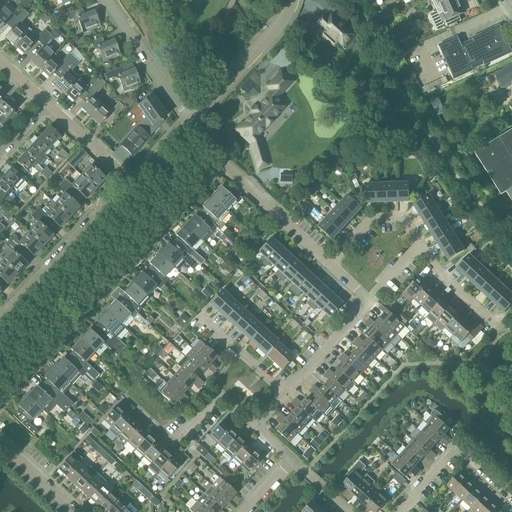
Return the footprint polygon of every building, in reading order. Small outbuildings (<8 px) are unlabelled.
[(425,0),(427,3),(434,0),(438,10),(430,14),(429,18),(435,32),(451,25),(452,27),(456,25),(455,23),(462,20),(459,15),(464,12),(458,0),(425,0)] [(0,9),(0,28),(3,25),(7,29),(24,10),(19,6),(11,14),(3,6),(0,9)] [(83,32),(99,26),(94,10),(84,14),(82,9),(67,14),(69,20),(77,17),(83,32)] [(14,45),(24,35),(16,28),(29,15),(24,10),(7,29),(10,32),(5,37),(14,45)] [(318,24),(326,31),(322,35),(334,47),(338,42),(343,47),(353,36),(332,16),(328,20),(324,17),(318,24)] [(455,79),(511,52),(500,25),(473,38),(474,40),(462,46),(458,37),(439,45),(455,79)] [(30,29),(24,35),(14,45),(24,54),(36,40),(40,44),(49,34),(44,29),(35,39),(32,36),(34,33),(30,29)] [(50,34),(55,39),(60,34),(54,29),(50,34)] [(49,34),(40,44),(43,47),(41,51),(41,50),(31,61),(40,69),(54,54),(45,47),(53,38),(49,34)] [(103,62),(120,56),(114,40),(104,43),(102,38),(91,42),(93,48),(97,46),(103,62)] [(62,62),(54,55),(54,54),(40,69),(49,77),(59,67),(62,70),(74,57),(69,53),(62,62)] [(65,92),(78,79),(70,72),(79,62),(74,57),(62,70),(66,74),(56,84),(65,92)] [(511,63),(496,74),(504,86),(511,81),(511,83),(511,63)] [(118,75),(124,91),(140,85),(134,68),(124,72),(122,67),(103,74),(106,80),(118,75)] [(264,154),(262,146),(258,134),(265,126),(267,127),(273,120),(272,119),(284,105),(276,98),(291,82),(281,72),(267,87),(272,91),(267,97),(268,98),(260,107),(258,106),(251,113),(253,115),(244,124),(241,122),(235,129),(250,143),(258,168),(265,166),(261,155),(264,154)] [(334,78),(337,82),(344,78),(341,74),(334,78)] [(82,100),(99,81),(95,77),(86,86),(78,79),(65,92),(74,101),(79,97),(82,100)] [(99,81),(82,100),(86,103),(81,108),(90,116),(100,105),(92,98),(104,85),(99,81)] [(0,124),(5,129),(15,118),(10,115),(19,105),(10,96),(1,106),(2,106),(0,108),(0,124)] [(137,126),(121,144),(132,156),(149,137),(148,136),(162,121),(161,119),(166,115),(153,96),(138,106),(146,117),(137,126)] [(437,98),(430,101),(431,104),(433,108),(440,105),(437,98)] [(115,116),(124,107),(119,103),(110,112),(115,116)] [(100,105),(90,116),(100,124),(109,114),(100,105)] [(42,136),(52,145),(60,137),(50,127),(42,136)] [(501,137),(475,153),(502,195),(507,192),(511,200),(511,129),(501,138),(501,137)] [(52,145),(42,136),(34,144),(44,154),(52,145)] [(20,147),(26,153),(36,162),(44,154),(34,144),(34,145),(27,139),(20,147)] [(36,162),(26,153),(18,162),(28,171),(36,162)] [(66,158),(60,153),(57,156),(63,161),(66,158)] [(74,168),(83,159),(79,155),(70,164),(74,168)] [(81,175),(96,188),(105,179),(90,165),(81,175)] [(52,172),(46,167),(44,170),(50,175),(52,172)] [(4,177),(14,186),(22,178),(11,169),(4,177)] [(40,173),(47,179),(50,175),(44,170),(40,173)] [(96,188),(81,175),(72,185),(66,179),(62,183),(73,193),(77,190),(87,198),(96,188)] [(14,186),(4,177),(0,180),(0,189),(6,195),(14,186)] [(52,182),(58,188),(64,193),(55,203),(70,216),(79,207),(69,198),(73,193),(62,183),(62,184),(56,178),(52,182)] [(387,184),(388,201),(398,201),(398,183),(387,184)] [(398,183),(398,201),(409,200),(409,183),(398,183)] [(377,202),(376,184),(365,185),(366,202),(377,202)] [(376,184),(377,202),(388,201),(387,184),(376,184)] [(212,197),(226,210),(235,201),(238,203),(242,199),(227,186),(223,190),(221,188),(212,197)] [(30,197),(24,191),(22,193),(28,199),(30,197)] [(19,197),(25,203),(28,199),(22,193),(19,197)] [(341,203),(354,215),(361,207),(349,195),(341,203)] [(420,214),(435,205),(429,195),(414,205),(420,214)] [(201,213),(217,227),(220,231),(225,226),(218,219),(226,210),(212,197),(203,207),(204,209),(201,213)] [(46,206),(42,210),(40,208),(36,212),(47,222),(50,218),(60,227),(70,216),(55,203),(49,209),(46,206)] [(354,215),(341,203),(334,211),(347,223),(354,215)] [(435,205),(420,214),(426,223),(441,214),(435,205)] [(14,214),(8,209),(6,211),(12,217),(14,214)] [(2,215),(8,221),(12,217),(6,211),(2,215)] [(347,223),(334,211),(327,219),(339,231),(347,223)] [(47,222),(36,212),(31,217),(37,222),(29,231),(44,245),(52,236),(43,227),(47,222)] [(217,227),(201,213),(196,218),(194,216),(186,225),(200,238),(208,229),(212,232),(217,227)] [(441,214),(426,223),(432,232),(446,223),(441,214)] [(319,227),(332,239),(339,231),(327,219),(319,227)] [(446,223),(432,232),(437,241),(452,232),(446,223)] [(200,238),(186,225),(176,235),(178,237),(174,241),(199,264),(198,264),(200,266),(205,261),(191,249),(200,238)] [(9,240),(20,251),(24,247),(34,256),(44,245),(29,231),(19,241),(13,236),(9,240)] [(452,232),(437,241),(443,250),(458,241),(452,232)] [(253,236),(247,242),(255,249),(261,243),(253,236)] [(262,262),(278,246),(270,238),(258,251),(263,255),(259,259),(262,262)] [(20,251),(9,240),(5,245),(11,250),(2,260),(17,274),(26,264),(16,255),(20,251)] [(174,267),(178,271),(187,261),(194,268),(198,264),(199,264),(174,241),(170,246),(168,244),(159,253),(174,267)] [(458,241),(443,250),(449,260),(464,250),(458,241)] [(278,246),(262,262),(266,266),(270,262),(274,266),(286,253),(278,246)] [(148,270),(164,284),(168,280),(164,277),(174,267),(159,253),(150,264),(152,266),(148,270)] [(286,253),(274,266),(278,270),(275,274),(278,277),(294,260),(286,253)] [(465,275),(477,262),(469,255),(457,267),(465,275)] [(17,274),(2,260),(0,262),(0,277),(7,284),(17,274)] [(294,260),(278,277),(282,280),(286,276),(290,280),(302,268),(294,260)] [(477,262),(465,275),(473,282),(485,270),(477,262)] [(291,288),(292,289),(294,292),(310,275),(302,268),(290,280),(294,284),(291,288)] [(168,289),(163,285),(164,284),(148,270),(143,275),(142,273),(133,283),(147,296),(156,286),(164,294),(168,289)] [(485,270),(473,282),(481,290),(493,277),(485,270)] [(310,275),(294,292),(298,295),(302,291),(306,295),(318,282),(310,275)] [(493,277),(481,290),(489,297),(501,285),(493,277)] [(410,302),(414,298),(426,285),(428,283),(425,280),(423,282),(418,278),(403,295),(410,302)] [(310,306),(326,290),(318,282),(306,295),(310,299),(307,303),(310,306)] [(147,296),(133,283),(124,293),(125,294),(122,298),(137,313),(141,308),(138,306),(147,296)] [(422,306),(434,292),(429,288),(431,286),(431,285),(428,283),(426,285),(414,298),(422,306)] [(501,285),(489,297),(497,304),(509,292),(501,285)] [(205,288),(200,293),(209,300),(213,295),(205,288)] [(326,290),(310,306),(314,310),(318,306),(322,309),(334,297),(326,290)] [(218,311),(230,298),(222,291),(210,303),(218,311)] [(434,292),(422,306),(430,313),(442,300),(444,298),(441,295),(439,297),(434,292)] [(511,294),(509,292),(497,304),(505,312),(511,304),(511,294)] [(326,321),(335,312),(342,304),(334,297),(322,309),(326,313),(322,318),(326,321)] [(149,324),(137,313),(122,298),(117,303),(115,301),(107,311),(121,324),(130,315),(145,329),(149,324)] [(237,305),(230,298),(218,311),(226,318),(237,305)] [(434,324),(438,321),(450,307),(442,300),(426,317),(434,324)] [(300,302),(291,312),(294,315),(304,305),(300,302)] [(393,304),(388,310),(396,317),(401,312),(393,304)] [(237,305),(226,318),(234,325),(245,313),(237,305)] [(442,332),(446,328),(458,314),(450,307),(438,321),(434,325),(442,332)] [(406,327),(388,310),(386,308),(383,311),(385,313),(380,318),(399,335),(406,327)] [(95,326),(111,341),(121,350),(125,346),(115,338),(125,327),(121,324),(107,311),(97,321),(99,323),(95,326)] [(404,325),(410,319),(401,312),(396,317),(404,325)] [(245,313),(234,325),(242,333),(253,320),(245,313)] [(454,335),(466,322),(458,314),(446,328),(454,335)] [(184,315),(177,322),(182,327),(189,320),(184,315)] [(373,326),(391,343),(399,335),(380,318),(373,326)] [(253,320),(242,333),(250,340),(261,327),(253,320)] [(465,348),(471,341),(484,328),(476,320),(470,326),(466,322),(454,335),(450,339),(460,348),(465,348)] [(407,328),(412,332),(416,327),(411,323),(407,328)] [(419,325),(412,333),(416,336),(423,328),(419,325)] [(111,341),(95,326),(91,331),(89,330),(80,339),(95,353),(103,343),(117,355),(121,350),(111,341)] [(391,343),(373,326),(365,334),(369,338),(369,337),(379,347),(379,346),(383,350),(384,351),(391,343)] [(269,334),(261,327),(250,340),(257,347),(269,334)] [(269,334),(257,347),(265,355),(277,342),(269,334)] [(369,337),(369,338),(362,345),(375,358),(383,350),(379,346),(379,347),(369,337)] [(69,355),(95,379),(99,375),(86,363),(95,353),(80,339),(71,349),(73,351),(69,355)] [(273,362),(285,349),(277,342),(265,355),(273,362)] [(217,357),(203,344),(196,352),(211,366),(214,363),(212,361),(217,357)] [(167,345),(162,350),(168,355),(172,350),(167,345)] [(375,358),(362,345),(359,348),(354,353),(368,366),(375,358)] [(156,356),(162,350),(158,346),(152,353),(156,356)] [(211,366),(196,352),(192,348),(185,357),(202,373),(206,368),(208,370),(211,366)] [(285,349),(273,362),(281,369),(293,357),(285,349)] [(368,366),(354,353),(347,361),(361,374),(368,366)] [(135,354),(130,360),(135,364),(139,360),(139,357),(135,354)] [(63,359),(54,368),(69,381),(68,382),(71,384),(80,375),(90,384),(95,379),(69,355),(64,360),(63,359)] [(197,377),(202,373),(185,357),(177,365),(181,368),(196,382),(199,379),(197,377)] [(361,374),(347,361),(340,369),(354,382),(361,374)] [(60,391),(68,382),(69,381),(54,368),(45,378),(46,379),(43,383),(69,408),(73,403),(60,391)] [(147,371),(155,380),(158,377),(155,374),(156,374),(151,368),(147,371)] [(173,376),(187,389),(192,384),(193,385),(196,382),(181,368),(173,376)] [(356,385),(353,382),(354,382),(340,369),(332,377),(346,390),(349,393),(356,385)] [(187,389),(173,376),(166,384),(180,396),(181,398),(184,395),(183,393),(187,389)] [(325,385),(339,398),(346,390),(332,377),(325,385)] [(97,378),(92,384),(99,391),(104,385),(97,378)] [(69,408),(43,383),(38,389),(36,387),(27,397),(42,410),(51,400),(64,413),(69,408)] [(159,392),(172,404),(180,396),(166,384),(159,392)] [(339,398),(325,385),(318,393),(331,406),(339,398)] [(320,410),(320,411),(324,415),(327,418),(335,409),(331,406),(318,393),(311,401),(310,401),(320,410)] [(13,416),(35,436),(38,433),(29,424),(42,410),(27,397),(18,407),(20,408),(13,416)] [(310,401),(311,401),(307,397),(299,406),(313,419),(317,423),(324,415),(320,411),(320,410),(310,401)] [(102,404),(98,409),(103,413),(107,408),(102,404)] [(111,427),(124,414),(125,411),(122,409),(121,411),(115,406),(103,419),(111,427)] [(313,419),(299,406),(292,414),(305,426),(313,419)] [(442,437),(445,434),(449,429),(441,421),(444,418),(437,411),(435,410),(433,411),(432,412),(431,413),(431,415),(425,422),(428,425),(442,437)] [(119,434),(131,421),(124,414),(111,427),(119,434)] [(305,426),(292,414),(285,422),(298,434),(305,426)] [(338,426),(343,420),(338,415),(332,421),(338,426)] [(277,430),(290,443),(295,447),(303,439),(298,434),(285,422),(283,420),(280,423),(282,425),(277,430)] [(127,442),(140,428),(141,426),(138,423),(136,425),(131,421),(119,434),(127,442)] [(217,443),(229,430),(221,422),(209,435),(217,443)] [(333,424),(329,429),(332,432),(337,427),(333,424)] [(84,425),(79,430),(83,434),(89,429),(84,425)] [(439,440),(441,442),(444,439),(442,437),(428,425),(421,433),(435,445),(439,440)] [(96,427),(92,430),(96,436),(101,433),(96,427)] [(135,449),(147,435),(140,428),(127,442),(135,449)] [(225,450),(237,437),(229,430),(217,443),(225,450)] [(324,433),(319,439),(323,443),(328,437),(324,433)] [(427,453),(430,450),(435,445),(421,433),(414,440),(427,453)] [(143,456),(155,443),(147,435),(135,449),(143,456)] [(87,436),(84,439),(90,444),(93,441),(87,436)] [(237,437),(225,450),(233,457),(245,444),(237,437)] [(318,439),(312,445),(317,449),(322,443),(318,439)] [(73,440),(67,447),(71,450),(77,443),(73,440)] [(425,455),(427,457),(429,454),(427,453),(414,440),(407,448),(420,461),(425,455)] [(151,463),(163,450),(158,446),(160,444),(157,441),(155,443),(143,456),(151,463)] [(241,465),(253,452),(245,444),(233,457),(241,465)] [(195,450),(203,457),(208,452),(200,445),(195,450)] [(418,467),(416,466),(420,461),(407,448),(399,456),(415,471),(418,467)] [(156,475),(159,471),(171,458),(173,456),(170,452),(168,455),(163,450),(151,463),(148,467),(156,475)] [(104,451),(100,456),(107,463),(111,458),(104,451)] [(307,451),(302,456),(307,460),(312,455),(307,451)] [(57,469),(65,477),(81,460),(82,460),(73,452),(57,469)] [(253,452),(241,465),(249,472),(261,459),(253,452)] [(410,472),(412,474),(415,471),(399,456),(392,465),(405,477),(410,472)] [(171,458),(159,471),(167,478),(179,465),(171,458)] [(88,467),(81,460),(65,477),(73,484),(88,467)] [(344,477),(347,480),(343,484),(351,492),(364,478),(359,475),(366,467),(360,461),(344,477)] [(81,491),(97,474),(89,466),(88,467),(73,484),(81,491)] [(401,486),(406,481),(398,473),(393,478),(401,486)] [(447,486),(455,493),(466,481),(458,473),(447,486)] [(89,499),(105,481),(97,474),(81,491),(89,499)] [(364,478),(351,492),(349,494),(352,497),(354,495),(359,499),(371,486),(375,482),(367,474),(364,478)] [(105,481),(89,499),(97,506),(109,493),(113,489),(105,481)] [(466,481),(455,493),(462,500),(474,488),(466,481)] [(215,489),(228,501),(235,494),(222,482),(215,489)] [(228,501),(215,489),(211,486),(203,494),(220,509),(228,501)] [(359,499),(367,507),(379,493),(371,486),(359,499)] [(474,488),(462,500),(470,507),(481,495),(474,488)] [(105,511),(117,500),(109,493),(97,506),(103,511),(105,511)] [(372,511),(376,511),(383,506),(387,501),(379,493),(367,507),(365,509),(368,511),(370,509),(372,511)] [(217,511),(220,509),(203,494),(196,501),(200,505),(207,511),(217,511)] [(481,495),(470,507),(475,511),(480,511),(489,502),(481,495)] [(117,500),(105,511),(120,511),(125,507),(117,500)] [(313,501),(302,511),(317,511),(321,508),(313,501)] [(489,502),(480,511),(494,511),(497,509),(489,502)] [(129,503),(125,507),(120,511),(135,511),(137,510),(129,503)]
